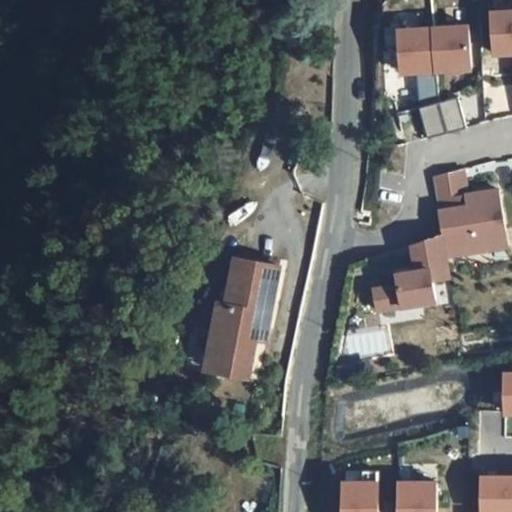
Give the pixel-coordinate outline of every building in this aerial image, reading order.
[(511,66),(511,23),(490,25),(493,68),(511,66)] [(469,81),(465,38),(398,44),(401,87),(416,85),(435,84),(469,81)] [(466,141),(457,110),(437,116),(435,84),(416,85),(418,122),(427,152),(466,141)] [(445,248),(448,269),(511,258),(501,201),(468,207),(463,183),(434,191),(445,248)] [(414,257),(418,283),(399,286),(401,297),(376,301),(379,323),(438,314),(434,293),(451,291),(445,248),(414,257)] [(282,277),(238,268),(229,314),(221,312),(211,364),(253,372),(260,338),(269,339),(282,277)] [(269,339),(260,338),(253,372),(211,364),(208,381),(250,389),(259,391),(269,339)] [(380,511),(381,481),(365,481),(365,492),(346,492),(345,511),(380,511)] [(511,511),(511,486),(482,486),(482,511),(511,511)] [(438,511),(439,492),(400,492),(400,511),(438,511)]
